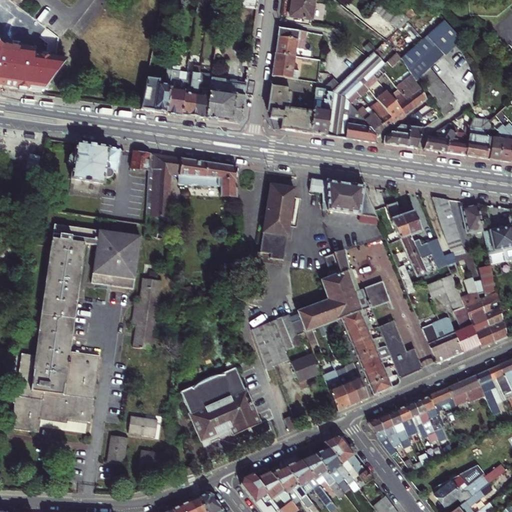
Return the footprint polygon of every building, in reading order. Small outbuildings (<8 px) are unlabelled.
[(258,0),(241,0),(241,6),(257,9),(258,0)] [(314,0),(292,0),(290,16),(312,20),(314,0)] [(399,12),(383,0),(376,10),(399,29),(409,20),(410,20),(399,12)] [(409,0),(399,12),(410,20),(426,6),(418,0),(409,0)] [(421,78),(434,65),(462,39),(461,38),(445,21),(426,37),(401,58),(416,81),(417,82),(421,78)] [(280,28),(276,53),(295,56),(298,31),(280,28)] [(0,86),(44,92),(65,64),(50,62),(35,59),(36,53),(19,51),(20,47),(14,46),(3,43),(0,41),(0,86)] [(332,92),(326,136),(377,143),(378,137),(363,118),(361,120),(349,114),(350,112),(354,113),(357,110),(348,99),(356,92),(365,84),(374,75),(380,69),(383,67),(388,62),(397,53),(392,47),(381,58),(374,52),(369,58),(334,90),(332,92)] [(291,79),(295,56),(276,53),(273,76),(291,79)] [(297,79),(300,57),(295,56),(291,79),(297,79)] [(388,62),(383,67),(390,76),(395,72),(388,62)] [(421,78),(429,91),(433,97),(436,103),(440,109),(444,115),(453,109),(449,103),(456,98),(452,92),(448,87),(444,81),(434,65),(421,78)] [(191,86),(186,85),(181,115),(192,117),(194,106),(197,106),(198,96),(196,96),(200,73),(201,67),(194,66),(191,86)] [(166,113),(172,70),(167,69),(165,86),(158,85),(159,80),(148,79),(142,110),(166,113)] [(180,72),(172,70),(166,113),(181,115),(186,85),(186,80),(179,79),(180,72)] [(212,75),(200,73),(196,96),(198,96),(197,106),(194,106),(192,117),(206,119),(212,78),(212,75)] [(378,80),(374,75),(365,84),(368,88),(378,80)] [(225,80),(212,78),(206,119),(238,123),(241,122),(246,86),(225,83),(225,80)] [(420,105),(427,100),(417,82),(416,81),(408,87),(420,105)] [(369,89),(368,88),(365,84),(356,92),(360,97),(369,89)] [(310,133),(314,101),(308,100),(306,112),(289,109),(291,93),(287,92),(288,88),(271,86),(268,111),(271,112),(270,118),(282,120),(281,129),(310,133)] [(408,87),(401,93),(414,110),(420,105),(408,87)] [(332,92),(334,90),(316,88),(315,99),(314,101),(310,133),(326,136),(332,92)] [(406,116),(393,99),(387,92),(377,100),(380,103),(396,123),(406,116)] [(414,110),(401,93),(393,99),(406,116),(414,110)] [(396,123),(380,103),(371,109),(374,113),(387,130),(396,123)] [(387,130),(374,113),(368,118),(360,108),(357,110),(363,118),(378,137),(387,130)] [(466,155),(470,126),(474,118),(466,111),(456,120),(450,123),(458,130),(457,133),(451,142),(448,141),(447,153),(466,155)] [(385,138),(384,144),(407,147),(410,127),(419,120),(414,114),(400,125),(401,126),(397,129),(396,128),(391,132),(391,133),(390,134),(385,138)] [(503,124),(501,122),(496,115),(489,122),(493,125),(497,129),(501,127),(503,124)] [(474,118),(470,126),(466,155),(488,159),(490,137),(489,137),(484,132),(481,128),(489,122),(474,118)] [(505,127),(511,134),(511,150),(511,162),(511,125),(505,118),(501,122),(503,124),(506,126),(505,127)] [(410,127),(407,147),(417,149),(423,129),(425,128),(419,120),(410,127)] [(481,128),(484,132),(493,125),(489,122),(481,128)] [(424,149),(447,153),(448,141),(451,142),(457,133),(458,130),(450,123),(440,130),(427,138),(424,149)] [(511,162),(511,150),(511,136),(504,136),(504,139),(501,161),(511,162)] [(501,161),(504,139),(493,138),(490,159),(501,161)] [(119,151),(76,145),(74,153),(69,157),(68,163),(71,168),(72,168),(71,181),(74,181),(99,185),(103,185),(103,182),(106,182),(106,179),(108,180),(111,178),(111,174),(115,174),(119,151)] [(148,156),(133,153),(131,170),(147,173),(147,171),(148,156)] [(37,172),(39,156),(28,155),(26,171),(37,172)] [(153,156),(151,171),(150,192),(150,194),(156,194),(155,217),(166,218),(169,175),(170,159),(153,156)] [(179,176),(181,161),(170,159),(169,175),(179,176)] [(181,161),(179,176),(177,186),(221,188),(220,197),(236,198),(235,187),(239,170),(181,161)] [(322,182),(311,181),(309,192),(322,194),(322,182)] [(322,212),(334,213),(351,215),(376,219),(363,188),(322,182),(322,194),(322,212)] [(294,190),(270,186),(260,253),(271,255),(270,260),(283,261),(294,190)] [(460,238),(448,201),(432,198),(446,242),(460,238)] [(396,204),(386,207),(390,220),(400,241),(409,237),(401,218),(396,204)] [(483,233),(477,206),(463,210),(468,233),(476,231),(477,235),(483,233)] [(412,213),(401,218),(409,237),(421,233),(412,213)] [(39,434),(40,431),(41,424),(68,426),(69,422),(88,424),(91,424),(99,357),(69,353),(83,245),(95,247),(91,285),(132,291),(139,238),(54,227),(51,249),(48,249),(36,333),(40,334),(35,358),(22,356),(11,431),(39,434)] [(148,228),(145,227),(144,237),(156,240),(158,229),(148,228)] [(511,230),(511,227),(483,233),(487,249),(488,255),(493,253),(494,256),(503,254),(505,263),(511,261),(511,230)] [(409,237),(400,241),(417,279),(419,278),(432,272),(426,257),(432,255),(432,254),(429,249),(439,245),(437,240),(421,246),(418,241),(412,243),(409,237)] [(429,249),(432,254),(441,250),(439,245),(429,249)] [(488,255),(487,249),(478,251),(486,286),(495,284),(488,255)] [(432,254),(432,255),(438,270),(447,266),(443,257),(441,250),(432,254)] [(344,251),(333,255),(324,258),(329,273),(326,274),(328,280),(321,283),(328,301),(326,302),(297,313),(306,333),(318,328),(328,325),(337,321),(341,320),(360,312),(366,310),(368,309),(372,308),(386,302),(389,301),(382,284),(355,295),(348,274),(350,273),(344,251)] [(397,255),(391,257),(407,296),(414,293),(403,268),(402,268),(397,255)] [(451,276),(440,281),(446,293),(448,299),(459,295),(451,276)] [(464,307),(472,327),(486,321),(480,301),(472,278),(463,281),(468,294),(460,298),(461,301),(464,307)] [(160,282),(142,280),(138,306),(133,305),(130,326),(135,327),(133,349),(152,351),(160,282)] [(440,281),(433,284),(439,296),(446,293),(440,281)] [(433,284),(426,287),(431,299),(439,296),(433,284)] [(459,295),(448,299),(451,305),(461,301),(460,298),(459,295)] [(507,338),(497,295),(480,301),(486,321),(494,344),(507,338)] [(461,301),(451,305),(454,312),(464,307),(461,301)] [(472,327),(464,307),(454,312),(453,312),(461,331),(461,332),(472,327)] [(360,312),(341,320),(345,329),(364,321),(370,319),(366,310),(360,312)] [(297,313),(261,327),(270,354),(275,366),(289,361),(285,352),(301,345),(297,337),(306,333),(297,313)] [(364,321),(345,329),(349,338),(368,330),(374,328),(370,319),(364,321)] [(436,366),(463,354),(455,334),(449,319),(446,319),(421,330),(436,366)] [(328,325),(330,330),(339,326),(337,321),(328,325)] [(494,344),(486,321),(472,327),(480,346),(481,350),(494,344)] [(393,322),(380,328),(383,335),(387,345),(391,355),(395,364),(398,374),(400,379),(423,370),(414,350),(407,353),(393,322)] [(270,354),(261,327),(252,331),(266,370),(271,368),(275,366),(270,354)] [(461,332),(461,331),(455,334),(463,354),(480,346),(472,327),(461,332)] [(368,330),(349,338),(351,343),(353,348),(372,340),(368,330)] [(354,352),(357,358),(380,348),(376,338),(372,340),(353,348),(354,352)] [(359,362),(361,368),(380,360),(387,356),(391,355),(387,345),(383,347),(380,348),(376,350),(357,358),(359,362)] [(314,356),(293,365),(300,383),(321,374),(314,356)] [(336,372),(331,359),(324,362),(333,384),(327,386),(338,413),(351,407),(336,372)] [(363,371),(365,377),(384,369),(380,360),(361,368),(363,371)] [(511,364),(510,362),(499,366),(511,391),(511,389),(511,364)] [(345,368),(346,369),(348,373),(349,376),(360,403),(369,399),(355,365),(355,364),(345,368)] [(491,378),(493,381),(497,380),(507,401),(510,400),(511,403),(511,393),(511,391),(499,366),(487,372),(490,379),(491,378)] [(367,381),(369,387),(388,379),(394,376),(390,367),(384,369),(365,377),(367,381)] [(261,425),(235,368),(225,373),(215,375),(201,381),(192,387),(181,392),(203,441),(226,431),(231,428),(235,437),(261,425)] [(336,372),(351,407),(360,403),(349,376),(348,373),(346,369),(345,368),(336,372)] [(488,404),(491,411),(497,408),(496,405),(497,404),(487,384),(491,382),(493,381),(491,378),(490,379),(487,372),(476,377),(483,393),(483,394),(488,404)] [(483,393),(476,377),(458,385),(460,389),(462,389),(464,393),(468,401),(483,394),(483,393)] [(388,379),(369,387),(371,390),(374,397),(392,389),(388,379)] [(456,406),(451,409),(446,411),(449,418),(463,412),(462,410),(465,409),(459,395),(464,393),(462,389),(460,389),(458,385),(448,389),(456,406)] [(437,416),(443,413),(438,403),(446,399),(451,409),(456,406),(448,389),(428,398),(437,416)] [(428,398),(421,401),(433,427),(438,425),(441,434),(444,432),(443,431),(437,416),(428,398)] [(421,401),(413,404),(423,425),(423,427),(425,431),(430,429),(431,432),(434,431),(433,427),(421,401)] [(413,404),(406,408),(414,426),(418,424),(419,426),(423,425),(413,404)] [(396,412),(405,430),(410,440),(413,439),(411,436),(418,433),(414,426),(406,408),(396,412)] [(437,416),(443,431),(451,427),(448,420),(449,418),(446,411),(443,413),(437,416)] [(410,440),(405,430),(396,412),(387,416),(396,434),(400,441),(402,445),(404,448),(412,444),(410,440)] [(159,420),(132,416),(130,433),(156,437),(159,420)] [(396,434),(387,416),(379,420),(387,438),(392,436),(398,447),(402,445),(400,441),(396,434)] [(290,434),(297,431),(292,417),(285,420),(290,434)] [(368,424),(380,441),(394,460),(399,456),(387,438),(379,420),(368,424)] [(41,424),(40,431),(86,435),(88,424),(69,422),(68,426),(41,424)] [(129,439),(112,437),(109,464),(125,466),(129,439)] [(373,481),(342,440),(335,439),(325,444),(329,450),(347,473),(353,469),(366,486),(373,481)] [(442,448),(434,451),(438,459),(445,455),(443,451),(442,448)] [(347,473),(329,450),(315,456),(333,479),(339,475),(343,481),(345,480),(353,490),(358,487),(347,473)] [(434,451),(427,455),(431,462),(438,459),(434,451)] [(170,455),(142,452),(140,468),(167,471),(170,455)] [(426,453),(419,457),(423,466),(431,462),(427,455),(426,453)] [(301,462),(319,486),(325,482),(339,500),(345,495),(333,479),(315,456),(301,462)] [(415,470),(409,460),(405,462),(410,472),(415,470)] [(301,462),(286,469),(306,496),(314,490),(314,493),(329,511),(333,511),(337,509),(319,486),(301,462)] [(497,468),(503,474),(508,470),(502,464),(497,468)] [(457,499),(462,505),(472,498),(480,491),(503,474),(497,468),(485,477),(484,475),(486,474),(479,465),(458,476),(456,474),(450,477),(451,480),(437,487),(440,492),(435,496),(445,509),(457,499)] [(182,479),(195,476),(192,468),(180,472),(182,479)] [(272,475),(290,500),(297,495),(309,510),(310,509),(312,511),(319,511),(306,496),(286,469),(272,475)] [(241,486),(260,511),(273,511),(271,508),(270,509),(268,507),(274,503),(273,502),(257,481),(253,475),(243,479),(241,486)] [(272,475),(257,481),(273,502),(280,497),(287,507),(281,511),(280,511),(299,511),(300,511),(290,500),(272,475)] [(472,511),(469,508),(484,496),(480,491),(472,498),(462,505),(453,511),(472,511)] [(199,499),(204,511),(223,511),(213,498),(206,496),(199,499)] [(385,497),(373,507),(376,511),(378,511),(390,504),(385,497)] [(204,511),(199,499),(191,502),(195,511),(204,511)] [(195,511),(191,502),(182,506),(184,511),(195,511)] [(278,511),(280,511),(274,503),(268,507),(270,509),(271,508),(273,511),(278,511)] [(487,511),(493,508),(490,503),(478,511),(487,511)]
